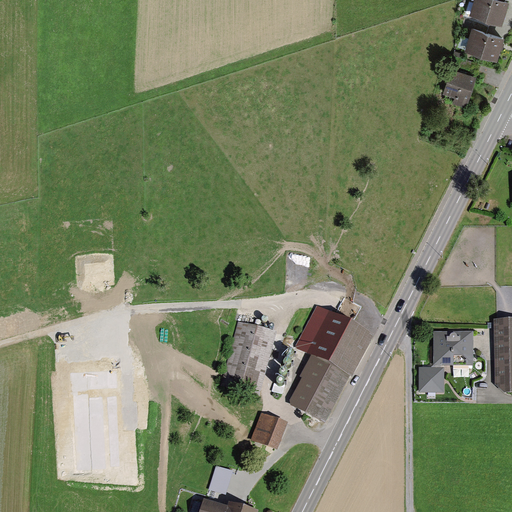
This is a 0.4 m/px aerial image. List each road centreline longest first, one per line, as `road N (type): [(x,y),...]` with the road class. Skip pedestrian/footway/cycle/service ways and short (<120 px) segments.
road 1 (primary): [(302,511),(500,112)]
road 2 (track): [(0,341),(107,312),(282,300)]
road 3 (track): [(391,329),(407,344),(407,511)]
